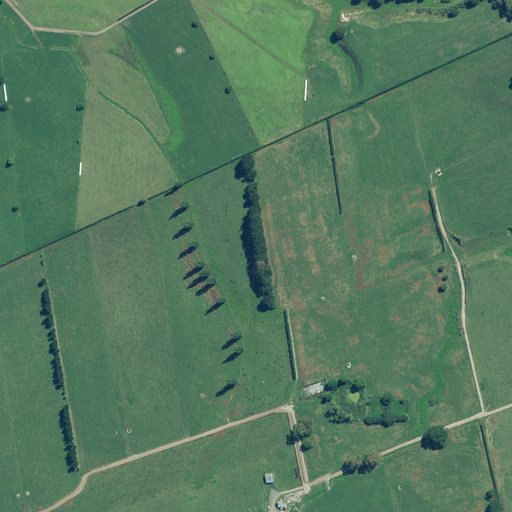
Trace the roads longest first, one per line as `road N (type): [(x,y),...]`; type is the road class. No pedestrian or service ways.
road 1 (track): [(40,511),(86,470),(285,409),(304,484)]
road 2 (track): [(431,187),(459,266),(484,411)]
road 3 (track): [(304,484),(511,401)]
road 4 (track): [(157,0),(98,27),(35,28),(0,0)]
